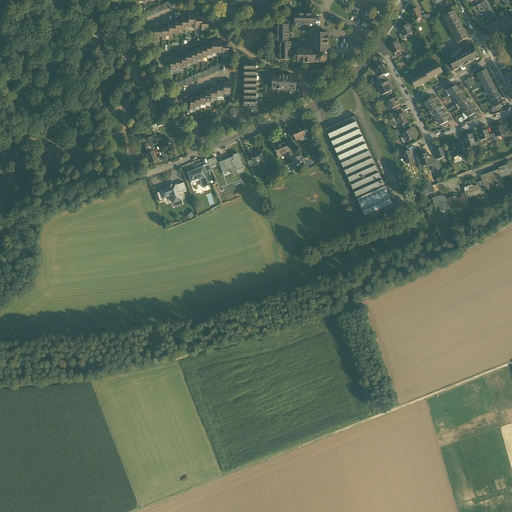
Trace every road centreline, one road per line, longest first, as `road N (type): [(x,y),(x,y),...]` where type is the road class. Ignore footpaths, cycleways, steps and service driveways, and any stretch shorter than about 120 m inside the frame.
road 1 (track): [(511,362),(136,511)]
road 2 (residential): [(379,42),(334,94),(202,148)]
road 3 (residential): [(124,0),(176,115),(202,148)]
road 4 (residential): [(0,239),(32,213),(117,184)]
